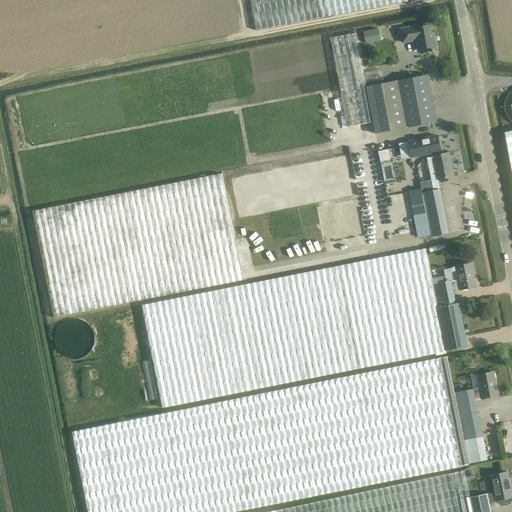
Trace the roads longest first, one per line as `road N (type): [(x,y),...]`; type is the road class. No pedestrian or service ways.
road 1 (unclassified): [(511,270),(459,0)]
road 2 (track): [(425,0),(254,34),(240,0)]
